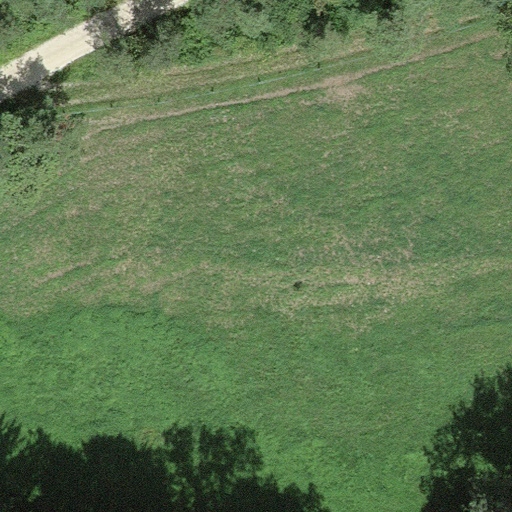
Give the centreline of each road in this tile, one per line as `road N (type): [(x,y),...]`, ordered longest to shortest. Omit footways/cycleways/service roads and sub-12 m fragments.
road 1 (track): [(0,98),(231,58),(442,0)]
road 2 (track): [(190,0),(0,89)]
